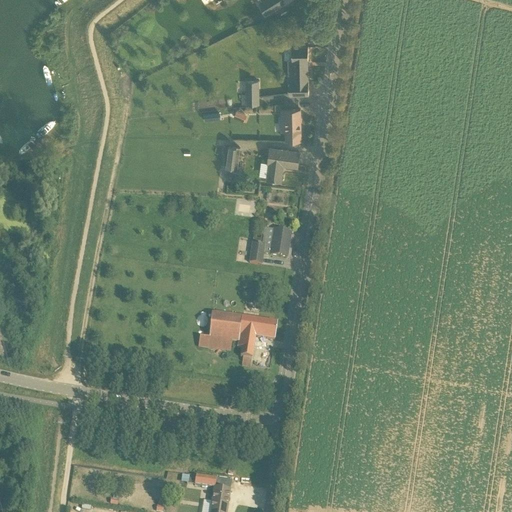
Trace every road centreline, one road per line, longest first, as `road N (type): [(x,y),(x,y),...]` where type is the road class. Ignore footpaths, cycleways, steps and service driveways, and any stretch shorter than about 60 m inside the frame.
road 1 (unclassified): [(269,426),(285,387),(344,0)]
road 2 (unclassified): [(269,426),(78,393)]
road 3 (unclassified): [(62,511),(78,393)]
